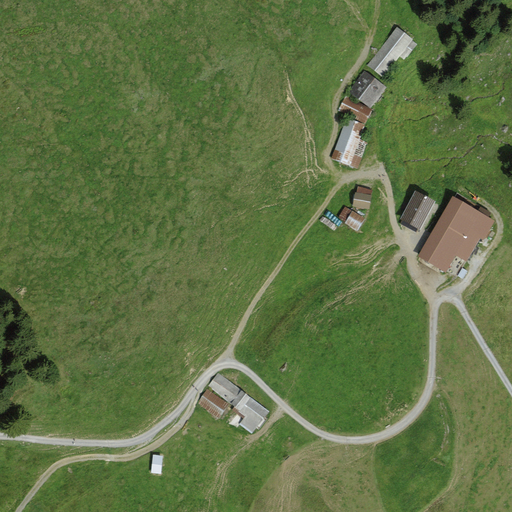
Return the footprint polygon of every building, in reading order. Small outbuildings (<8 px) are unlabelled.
[(382,76),(398,56),(403,59),(415,44),(410,40),(413,36),(404,29),(401,33),(396,29),(368,65),(382,76)] [(363,73),(349,91),(369,106),(383,88),(363,73)] [(370,109),(344,97),(338,110),(364,122),(366,118),(369,120),(372,114),(369,113),(370,109)] [(346,167),(348,163),(356,166),(365,143),(362,142),(364,135),(360,133),(363,125),(346,119),(332,157),(342,161),(341,165),(346,167)] [(357,188),(354,205),(367,207),(369,197),(370,197),(371,190),(357,188)] [(434,215),(403,199),(395,212),(427,229),(434,215)] [(487,220),(454,202),(420,261),(442,273),(452,255),(464,262),(487,220)] [(339,217),(356,228),(362,219),(344,208),(339,217)] [(241,423),(251,431),(267,411),(218,373),(209,384),(248,415),(241,423)] [(198,403),(218,416),(227,403),(207,390),(198,403)] [(420,451),(417,454),(404,444),(388,463),(408,479),(421,462),(426,466),(434,457),(441,448),(436,443),(436,436),(432,431),(426,428),(421,428),(415,432),(412,438),(413,442),(414,446),(420,451)]
